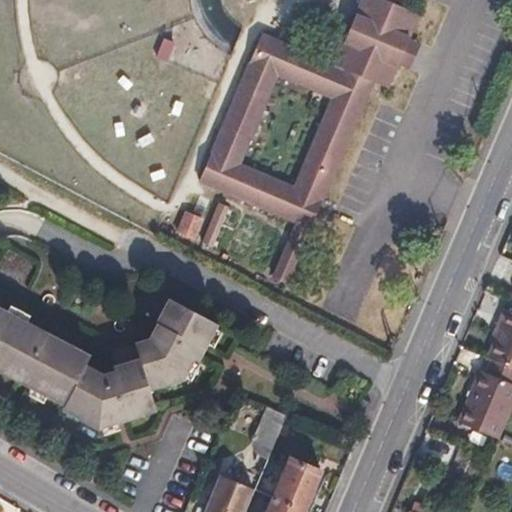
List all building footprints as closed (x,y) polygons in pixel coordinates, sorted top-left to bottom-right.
[(375,0),(372,10),(400,22),(409,0),(375,0)] [(294,237),(271,292),(284,297),(370,95),(385,102),(395,76),(405,54),(415,29),(400,22),(372,10),(362,6),(331,79),(259,48),(235,104),(263,115),(274,89),(329,112),(291,201),(236,178),(247,152),(220,140),(196,196),(294,237)] [(416,59),(405,54),(395,76),(407,81),(416,59)] [(220,140),(247,152),(263,115),(235,104),(220,140)] [(175,233),(195,239),(202,215),(183,209),(175,233)] [(0,308),(0,372),(70,409),(69,414),(103,432),(152,419),(149,411),(160,407),(156,392),(189,383),(202,362),(205,364),(225,327),(203,316),(206,312),(200,308),(197,312),(175,301),(161,326),(166,328),(160,339),(140,345),(144,361),(119,369),(120,373),(107,378),(92,369),(98,359),(0,308)] [(493,360),(497,361),(511,367),(511,309),(506,307),(500,323),(505,325),(490,358),(493,360)] [(460,422),(469,426),(497,361),(493,360),(487,373),(482,371),(460,422)] [(511,367),(497,361),(469,426),(499,439),(511,409),(511,367)] [(279,433),(287,414),(268,406),(252,443),(259,454),(251,472),(260,476),(279,433)] [(274,497),(304,510),(321,471),(291,458),(274,497)] [(255,489),(221,475),(204,511),(245,511),(254,491),(255,489)] [(302,511),(304,510),(274,497),(267,511),(302,511)]
